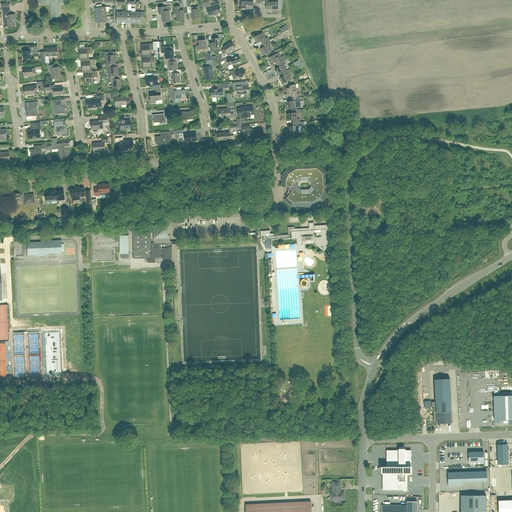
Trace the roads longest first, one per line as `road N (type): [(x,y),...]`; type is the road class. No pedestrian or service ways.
road 1 (residential): [(375,364),(357,353),(348,206),(354,156),(329,144),(278,148)]
road 2 (residential): [(158,161),(166,217),(242,213),(275,209),(272,149)]
road 3 (tertiary): [(375,364),(404,325),(511,255)]
road 4 (residential): [(158,161),(0,179)]
road 5 (track): [(328,134),(285,0)]
road 6 (residential): [(278,148),(270,93),(233,24)]
